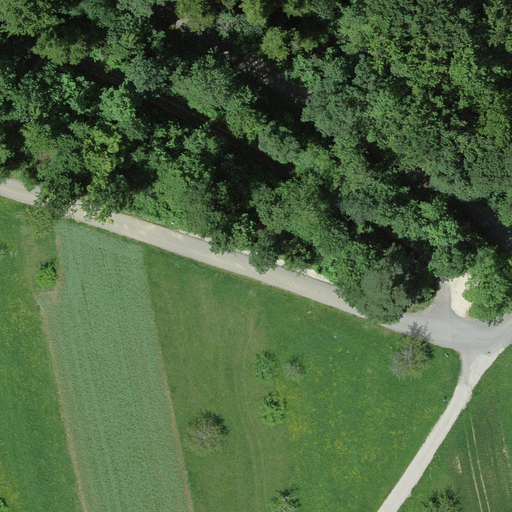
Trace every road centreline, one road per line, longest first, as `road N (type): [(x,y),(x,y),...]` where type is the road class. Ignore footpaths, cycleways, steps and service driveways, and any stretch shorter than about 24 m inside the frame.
road 1 (track): [(441,326),(444,283),(424,247),(0,8)]
road 2 (unclassified): [(511,320),(488,341),(0,183)]
road 3 (unclassified): [(163,0),(511,228)]
road 4 (track): [(488,341),(385,511)]
